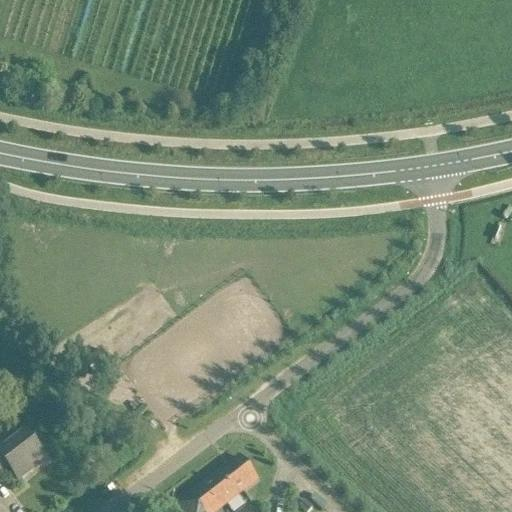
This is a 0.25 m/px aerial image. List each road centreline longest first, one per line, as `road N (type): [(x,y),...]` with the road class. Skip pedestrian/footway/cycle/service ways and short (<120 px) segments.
road 1 (secondary): [(0,156),(101,175),(230,182),(342,181),(435,168)]
road 2 (unclassified): [(243,411),(416,281),(433,249),(435,168)]
road 3 (track): [(197,447),(49,387),(0,310)]
road 4 (unclassified): [(110,511),(243,411)]
road 5 (unclassified): [(351,511),(243,411)]
